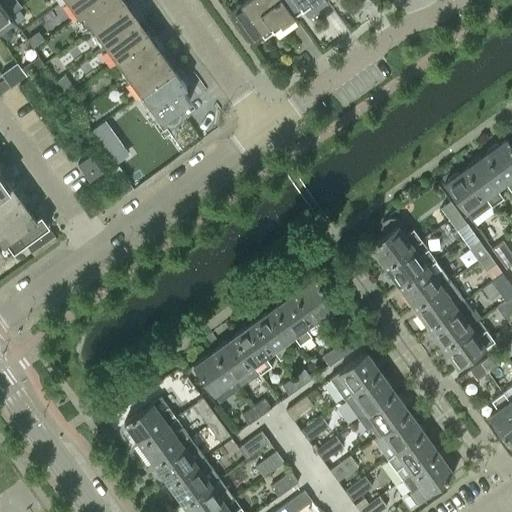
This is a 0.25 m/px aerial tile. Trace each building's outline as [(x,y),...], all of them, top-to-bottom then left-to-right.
[(67,0),(78,14),(82,11),(81,11),(95,0),(67,0)] [(82,11),(93,27),(126,3),(124,0),(95,0),(81,11),(82,11)] [(298,21),(293,15),(281,0),(243,0),(228,12),(252,45),(272,30),(277,36),(298,21)] [(326,0),(281,0),(293,15),(301,9),(306,15),(326,0)] [(0,2),(0,20),(8,14),(0,2)] [(93,27),(105,43),(138,19),(126,3),(93,27)] [(105,43),(116,59),(150,35),(138,19),(105,43)] [(37,29),(26,37),(32,45),(43,37),(37,29)] [(116,59),(128,75),(162,51),(150,35),(116,59)] [(128,75),(140,92),(173,68),(162,51),(128,75)] [(4,78),(9,86),(20,79),(11,66),(1,74),(4,78)] [(181,88),(186,85),(173,68),(140,92),(160,120),(162,120),(165,123),(169,124),(174,123),(178,120),(180,117),(180,112),(178,108),(190,99),(181,88)] [(0,93),(9,86),(4,78),(0,81),(0,93)] [(511,147),(511,148),(511,147),(511,146),(505,138),(485,152),(505,181),(504,181),(511,190),(511,188),(511,147)] [(505,181),(485,152),(465,167),(485,195),(484,196),(490,204),(502,196),(495,187),(504,181),(505,181)] [(101,170),(89,154),(77,163),(89,179),(101,170)] [(490,204),(484,196),(485,195),(465,167),(444,182),(470,219),(490,204)] [(0,193),(11,185),(0,169),(0,193)] [(0,217),(23,201),(11,185),(0,193),(0,217)] [(440,207),(448,218),(458,211),(449,200),(440,207)] [(56,237),(35,209),(29,209),(23,201),(0,217),(0,239),(9,252),(24,241),(33,254),(56,237)] [(466,222),(458,211),(448,218),(456,229),(466,222)] [(369,244),(384,265),(412,244),(412,245),(420,239),(412,227),(407,231),(400,221),(397,218),(393,216),(389,217),(385,218),(382,222),(380,226),(380,230),(382,234),(369,244)] [(426,265),(435,259),(420,239),(412,245),(412,244),(384,265),(398,285),(426,264),(426,265)] [(505,267),(511,262),(511,253),(502,239),(491,247),(505,267)] [(469,247),(477,259),(487,252),(478,240),(469,247)] [(477,259),(485,269),(494,262),(487,252),(477,259)] [(398,285),(413,305),(441,285),(449,279),(441,268),(433,274),(426,265),(426,264),(398,285)] [(313,319),(314,321),(319,328),(347,308),(340,299),(333,303),(314,276),(293,291),(313,319)] [(413,305),(427,325),(455,305),(464,299),(456,288),(447,294),(441,285),(413,305)] [(304,326),(311,321),(313,319),(293,291),(273,306),(293,334),(299,343),(310,334),(304,326)] [(511,293),(495,306),(496,307),(503,317),(511,310),(511,293)] [(470,325),(479,319),(464,299),(455,305),(427,325),(442,345),(470,325)] [(273,306),(253,320),(273,348),(279,357),(290,349),(284,340),(293,334),(273,306)] [(253,320),(233,335),(253,363),(259,371),(270,363),(264,355),(273,348),(253,320)] [(442,345),(456,366),(493,339),(485,328),(476,334),(470,325),(442,345)] [(233,335),(213,349),(233,377),(232,377),(239,386),(250,378),(244,369),(253,363),(233,335)] [(340,357),(351,349),(344,339),(333,347),(340,357)] [(340,357),(333,347),(321,355),(328,365),(340,357)] [(233,377),(213,349),(192,364),(218,401),(230,392),(224,384),(232,377),(233,377)] [(352,391),(380,371),(365,350),(328,377),(336,388),(345,382),(351,391),(352,391)] [(498,362),(491,353),(480,361),(487,370),(498,362)] [(480,361),(469,369),(476,379),(487,370),(480,361)] [(304,368),(292,376),(299,386),(311,378),(304,368)] [(394,391),(380,371),(352,391),(351,391),(343,397),(351,408),(360,402),(366,411),(394,391)] [(299,386),(292,376),(281,384),(288,394),(299,386)] [(381,432),(409,411),(394,391),(366,411),(357,417),(366,428),(369,426),(375,435),(380,431),(381,432)] [(507,443),(511,439),(511,405),(508,400),(509,400),(502,392),(491,400),(497,408),(487,415),(507,443)] [(285,409),(293,419),(313,405),(305,394),(285,409)] [(210,408),(202,397),(192,404),(200,415),(210,408)] [(259,415),(270,407),(264,397),(252,405),(259,415)] [(124,421),(138,442),(166,422),(167,422),(175,416),(167,405),(159,411),(151,401),(124,421)] [(248,423),(253,419),(259,415),(252,405),(241,413),(248,423)] [(200,415),(211,429),(220,422),(210,408),(200,415)] [(380,431),(375,435),(372,437),(387,457),(395,451),(395,452),(423,431),(409,411),(381,432),(380,431)] [(327,425),(320,414),(299,429),(307,439),(327,425)] [(166,422),(138,442),(153,462),(181,442),(190,436),(182,425),(173,431),(167,422),(166,422)] [(211,429),(219,441),(229,434),(220,422),(211,429)] [(261,429),(240,444),(248,455),(268,440),(261,429)] [(438,452),(423,431),(395,452),(395,451),(387,457),(401,477),(410,471),(410,472),(438,452)] [(342,445),(334,434),(314,449),(322,460),(342,445)] [(181,442),(153,462),(167,482),(195,462),(196,462),(204,456),(190,436),(181,442)] [(283,460),(275,449),(255,464),(263,475),(283,460)] [(410,471),(401,477),(409,489),(409,493),(415,501),(419,502),(428,495),(426,492),(453,472),(438,452),(410,472),(410,471)] [(329,469),(336,480),(357,465),(349,454),(329,469)] [(195,462),(167,482),(182,502),(210,482),(219,476),(204,456),(196,462),(195,462)] [(297,480),(290,470),(269,484),(277,495),(297,480)] [(371,485),(363,474),(343,489),(351,500),(371,485)] [(210,482),(182,502),(188,511),(210,511),(224,502),(225,503),(233,496),(219,476),(210,482)] [(289,511),(293,511),(311,499),(303,488),(283,503),(289,511)] [(376,511),(386,505),(378,494),(358,509),(359,511),(376,511)] [(224,502),(210,511),(244,511),(240,505),(231,511),(225,503),(224,502)] [(273,510),(274,511),(289,511),(283,503),(273,510)]
